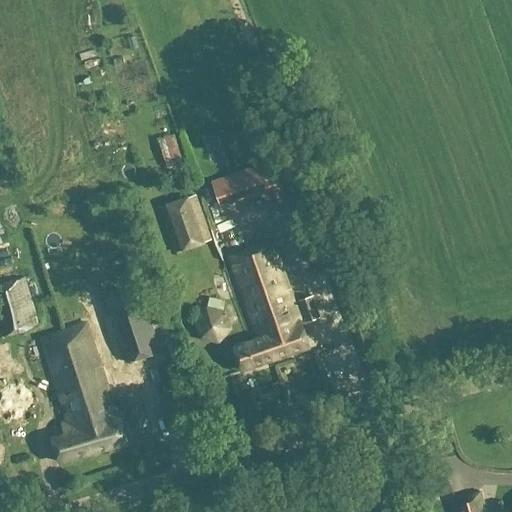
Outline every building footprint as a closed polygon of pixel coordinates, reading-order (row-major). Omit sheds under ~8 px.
[(160,152),(176,148),(172,136),(157,139),(160,152)] [(219,208),(272,189),(263,164),(210,183),(219,208)] [(181,254),(203,246),(188,198),(165,206),(181,254)] [(272,244),(250,252),(228,259),(255,340),(248,342),(248,343),(264,338),(272,361),(307,349),(298,320),(292,304),(272,244)] [(0,286),(0,336),(36,328),(24,281),(0,286)] [(310,298),(296,303),(302,318),(304,325),(318,320),(310,298)] [(145,305),(111,316),(126,363),(160,352),(145,305)] [(217,342),(228,330),(222,314),(206,310),(195,323),(200,339),(217,342)] [(49,439),(56,463),(123,444),(120,431),(127,429),(127,430),(141,426),(135,403),(120,407),(121,409),(115,410),(88,326),(41,339),(65,422),(61,423),(64,435),(49,439)] [(248,343),(248,342),(231,348),(239,372),(272,361),(264,338),(248,343)] [(34,402),(18,384),(0,392),(0,416),(22,421),(34,402)] [(450,503),(452,511),(482,511),(478,495),(450,503)]
